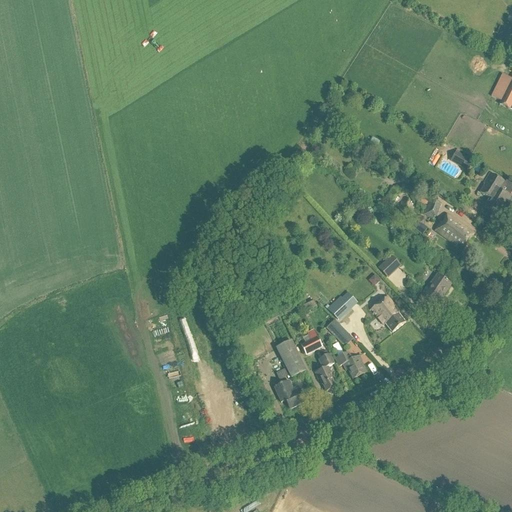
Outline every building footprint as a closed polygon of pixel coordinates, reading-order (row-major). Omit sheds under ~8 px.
[(511,78),(498,107),(509,112),(511,105),(511,78)] [(460,148),(472,154),(477,144),(465,138),(460,148)] [(451,163),(466,172),(472,162),(457,153),(451,163)] [(482,208),(497,218),(497,216),(499,217),(505,209),(503,208),(510,197),(511,193),(511,186),(505,182),(504,183),(489,173),(483,183),(484,184),(478,194),(487,200),(482,208)] [(425,217),(434,220),(435,218),(438,219),(442,206),(430,202),(425,217)] [(474,235),(447,216),(435,233),(457,247),(458,246),(464,250),(474,235)] [(379,269),(389,279),(402,267),(392,256),(379,269)] [(413,302),(424,309),(430,300),(437,305),(451,285),(436,275),(424,293),(421,291),(413,302)] [(371,280),(374,287),(382,284),(379,277),(371,280)] [(341,297),(329,310),(340,322),(353,309),(341,297)] [(372,310),(371,311),(383,327),(385,325),(392,334),(405,324),(398,315),(400,314),(387,298),(382,303),(372,310)] [(305,308),(307,313),(317,308),(315,303),(305,308)] [(326,329),(344,349),(353,341),(334,322),(326,329)] [(315,331),(308,335),(312,341),(318,337),(315,331)] [(393,338),(402,356),(416,350),(407,331),(393,338)] [(318,340),(301,349),(306,359),(323,350),(318,340)] [(306,374),(291,343),(277,350),(292,381),(306,374)] [(347,373),(352,383),(366,376),(361,366),(362,365),(359,357),(351,361),(348,354),(333,361),(337,369),(341,367),(345,374),(347,373)] [(323,372),(315,376),(318,383),(320,382),(326,395),(336,390),(330,377),(331,376),(328,369),(334,367),(330,357),(318,363),(323,372)] [(227,376),(229,383),(235,382),(232,374),(227,376)] [(285,403),(290,412),(305,405),(298,390),(293,392),(289,384),(274,391),(281,405),(285,403)]
